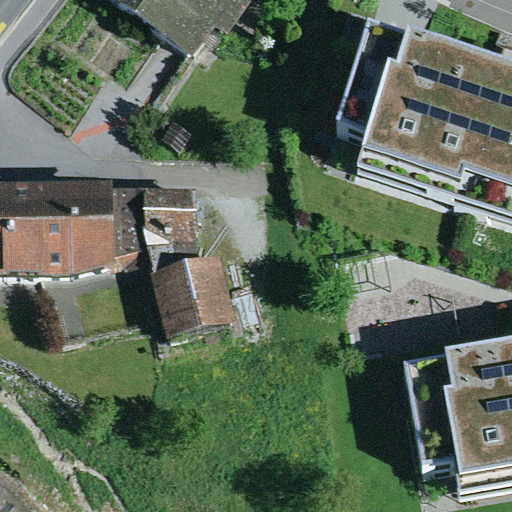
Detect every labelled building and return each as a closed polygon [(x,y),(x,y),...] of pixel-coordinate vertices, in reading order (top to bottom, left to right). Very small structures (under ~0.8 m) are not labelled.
[(255,0),(93,0),(192,70),(217,35),(226,41),(255,0)] [(511,84),(372,36),(333,145),(359,154),(350,181),(511,237),(511,84)] [(173,128),(162,144),(180,157),(192,141),(173,128)] [(113,200),(0,201),(0,292),(73,290),(115,279),(113,205),(113,200)] [(193,205),(113,205),(115,279),(150,274),(152,287),(198,276),(193,205)] [(198,276),(152,287),(168,355),(234,340),(219,272),(198,276)] [(511,511),(511,373),(399,394),(418,497),(457,490),(461,511),(511,511)]
